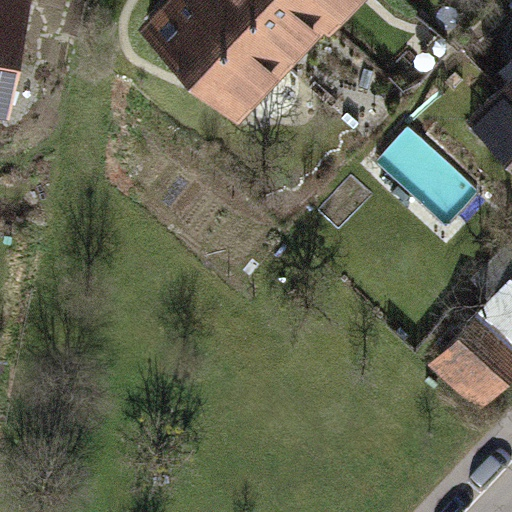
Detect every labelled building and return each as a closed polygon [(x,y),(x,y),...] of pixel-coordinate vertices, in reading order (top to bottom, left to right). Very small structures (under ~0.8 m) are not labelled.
[(31,0),(0,0),(0,107),(10,109),(31,0)] [(283,73),(208,0),(166,0),(144,23),(242,117),(283,73)] [(328,20),(306,0),(208,0),(283,73),(328,20)] [(361,0),(306,0),(328,20),(335,27),(361,0)] [(511,83),(481,116),(511,144),(511,83)]
